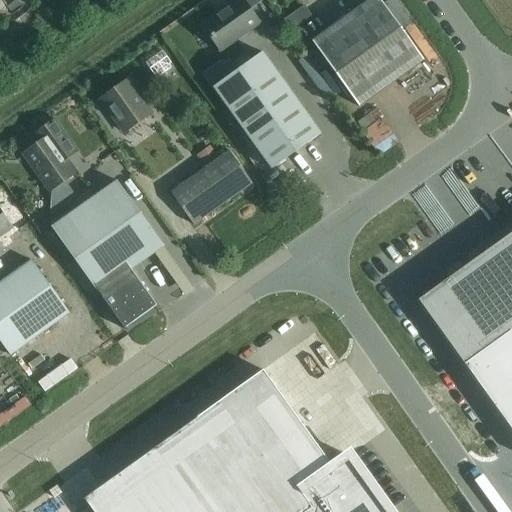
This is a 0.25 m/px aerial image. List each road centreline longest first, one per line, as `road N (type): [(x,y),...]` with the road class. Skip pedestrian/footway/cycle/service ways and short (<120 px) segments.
road 1 (unclassified): [(0,468),(310,249)]
road 2 (unclassified): [(493,511),(310,249)]
road 3 (unclassified): [(310,249),(511,102)]
